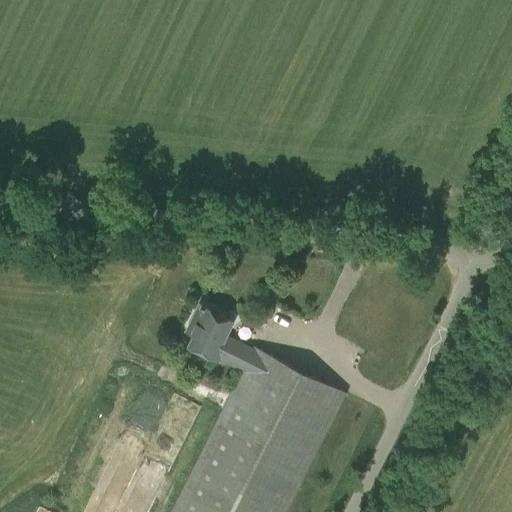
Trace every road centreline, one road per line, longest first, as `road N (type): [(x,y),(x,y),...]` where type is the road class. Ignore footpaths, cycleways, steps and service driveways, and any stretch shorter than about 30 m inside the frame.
road 1 (unclassified): [(479,253),(0,204)]
road 2 (unclassified): [(351,511),(479,253)]
